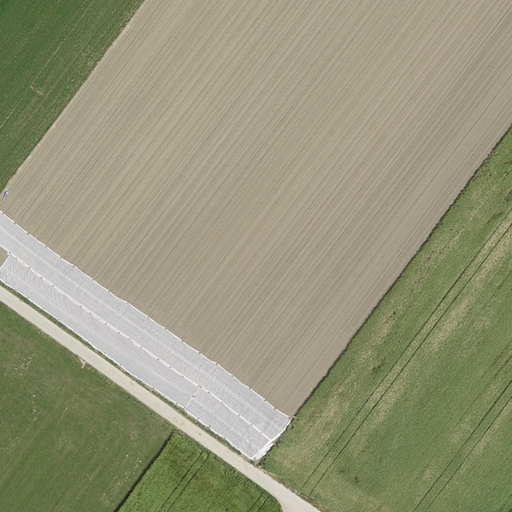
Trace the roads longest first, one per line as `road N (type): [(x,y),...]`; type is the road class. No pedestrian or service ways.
road 1 (motorway): [(511,298),(0,493)]
road 2 (track): [(310,511),(0,292)]
